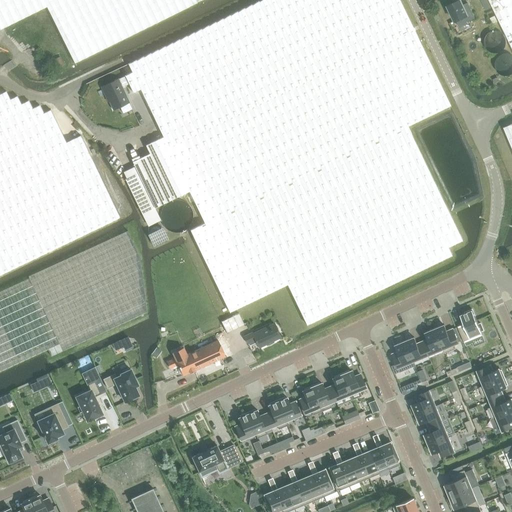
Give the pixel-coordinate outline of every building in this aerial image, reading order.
[(0,0),(0,28),(1,29),(41,9),(46,6),(74,63),(200,0),(0,0)] [(140,89),(163,137),(189,191),(204,224),(190,231),(194,239),(229,312),(287,284),(306,324),(451,255),(447,247),(462,240),(407,126),(451,105),(400,0),(261,0),(128,64),(131,72),(125,75),(133,92),(140,89)] [(460,0),(448,6),(455,20),(456,19),(460,27),(468,24),(467,22),(475,18),(468,3),(463,5),(460,0)] [(511,0),(489,0),(511,47),(511,0)] [(60,56),(54,59),(58,67),(64,64),(60,56)] [(113,110),(129,102),(118,79),(101,87),(105,97),(107,96),(113,110)] [(0,275),(80,237),(119,218),(92,162),(80,136),(65,143),(50,111),(42,114),(39,106),(31,109),(27,101),(20,105),(16,97),(10,100),(5,91),(0,94),(0,275)] [(154,208),(189,191),(163,137),(145,145),(149,154),(132,162),(154,208)] [(190,221),(190,220),(190,217),(189,215),(188,212),(186,210),(184,208),(182,207),(179,206),(176,205),(173,206),(170,206),(167,208),(165,209),(163,211),(162,214),(161,217),(160,220),(160,222),(161,225),(162,227),(164,230),(166,232),(169,234),(174,235),(177,235),(180,235),(183,233),(185,232),(187,230),(189,226),(190,223),(190,221)] [(0,370),(47,349),(50,356),(93,336),(146,312),(140,260),(127,231),(89,248),(28,276),(29,278),(0,290),(0,370)] [(458,326),(464,342),(466,346),(472,343),(474,346),(485,342),(482,334),(483,334),(481,331),(484,330),(481,323),(478,324),(472,309),(465,312),(465,313),(461,315),(460,315),(464,324),(458,326)] [(226,332),(244,324),(239,313),(221,321),(226,332)] [(274,323),(244,337),(247,344),(255,340),(258,347),(281,337),(274,323)] [(442,325),(434,328),(443,349),(444,353),(454,349),(452,345),(459,342),(453,329),(447,331),(444,325),(442,326),(442,325)] [(428,339),(423,341),(428,355),(443,349),(434,328),(427,331),(428,332),(426,333),(428,339)] [(128,336),(112,343),(112,344),(115,350),(123,346),(125,351),(133,348),(129,338),(128,336)] [(412,337),(405,340),(413,361),(428,355),(423,341),(417,344),(414,337),(412,338),(412,337)] [(218,340),(187,354),(186,355),(193,371),(195,370),(194,369),(225,355),(218,340)] [(396,364),(391,366),(394,374),(415,365),(413,361),(405,340),(397,343),(398,344),(396,345),(398,351),(392,354),(396,364)] [(151,354),(156,358),(161,351),(156,347),(151,354)] [(190,372),(193,371),(186,355),(187,354),(184,347),(171,353),(174,358),(167,362),(170,368),(178,365),(182,375),(190,371),(190,372)] [(491,365),(477,370),(483,385),(484,386),(504,377),(501,370),(500,370),(499,368),(493,371),(491,365)] [(89,390),(76,397),(87,420),(88,420),(89,420),(89,419),(92,418),(93,418),(93,417),(102,413),(94,396),(100,393),(99,391),(105,388),(97,373),(95,367),(94,367),(81,373),(89,390)] [(114,373),(103,379),(107,388),(113,385),(113,384),(116,382),(125,401),(131,398),(138,395),(134,386),(137,385),(130,369),(121,374),(121,375),(116,377),(114,373)] [(348,370),(341,373),(350,394),(365,387),(360,374),(354,377),(351,370),(349,371),(348,370)] [(335,384),(329,387),(335,400),(350,394),(341,373),(334,376),(334,377),(332,378),(335,384)] [(37,381),(30,385),(33,392),(52,384),(47,374),(41,377),(36,379),(37,381)] [(483,385),(479,387),(483,397),(487,395),(490,401),(503,395),(501,390),(507,387),(506,385),(507,384),(504,377),(484,386),(483,385)] [(421,379),(400,388),(403,395),(418,389),(424,387),(422,382),(421,379)] [(319,383),(311,386),(320,406),(322,411),(331,407),(329,403),(335,400),(329,387),(324,389),(321,383),(319,384),(319,383)] [(305,397),(299,399),(304,413),(311,410),(313,415),(322,411),(320,406),(311,386),(304,389),(304,390),(302,391),(305,397)] [(413,407),(412,407),(415,414),(436,406),(429,390),(416,396),(418,402),(412,404),(413,407)] [(9,395),(3,398),(6,403),(12,401),(9,395)] [(492,406),(487,408),(492,418),(496,416),(511,408),(511,398),(506,401),(503,395),(490,401),(492,406)] [(284,397),(277,400),(285,421),(286,420),(301,414),(295,401),(289,403),(287,397),(284,398),(284,397)] [(270,411),(265,413),(270,427),(276,425),(278,429),(288,425),(286,420),(285,421),(277,400),(269,403),(270,404),(268,405),(270,411)] [(374,400),(368,403),(372,412),(375,411),(378,410),(374,400)] [(436,406),(415,414),(418,421),(419,421),(420,423),(426,421),(428,426),(449,418),(442,403),(436,406)] [(511,408),(496,416),(502,431),(511,427),(511,408)] [(254,409),(247,412),(255,433),(257,437),(266,434),(265,429),(270,427),(265,413),(259,416),(257,410),(255,411),(254,409)] [(240,424),(234,426),(240,440),(255,433),(247,412),(240,415),(240,417),(238,417),(240,424)] [(48,449),(49,451),(56,448),(55,446),(62,442),(61,439),(67,436),(57,414),(43,420),(46,426),(37,430),(38,432),(36,433),(39,440),(41,439),(43,444),(43,446),(44,446),(46,450),(48,449)] [(349,414),(342,417),(345,424),(352,421),(349,414)] [(426,436),(424,437),(427,444),(448,436),(455,433),(449,418),(428,426),(431,432),(425,434),(426,436)] [(0,443),(1,446),(0,447),(0,456),(5,455),(8,462),(22,456),(17,447),(21,445),(20,443),(26,440),(17,420),(10,423),(13,429),(0,435),(0,443)] [(313,429),(309,430),(312,437),(325,432),(323,428),(322,426),(314,430),(313,429)] [(308,427),(301,430),(305,440),(312,437),(309,430),(308,427)] [(485,434),(479,436),(483,445),(489,443),(485,434)] [(448,436),(427,444),(430,451),(432,451),(432,453),(439,451),(441,457),(455,451),(448,436)] [(379,440),(375,442),(377,447),(379,446),(387,465),(397,460),(389,442),(381,446),(379,440)] [(200,452),(192,457),(201,477),(217,469),(219,473),(228,469),(227,468),(241,461),(233,445),(219,451),(216,445),(207,449),(208,450),(201,453),(200,452)] [(377,447),(369,451),(377,469),(378,473),(388,469),(387,465),(379,446),(377,447)] [(359,449),(355,450),(357,456),(359,455),(367,473),(369,478),(378,473),(377,469),(369,451),(361,454),(359,449)] [(251,455),(244,457),(247,464),(253,461),(251,455)] [(357,456),(349,459),(357,477),(359,482),(369,478),(367,473),(359,455),(357,456)] [(339,457),(335,459),(337,464),(339,463),(347,481),(349,486),(359,482),(357,477),(349,459),(341,462),(339,457)] [(337,464),(329,467),(336,486),(338,490),(349,486),(347,481),(339,463),(337,464)] [(462,465),(450,470),(452,475),(464,470),(462,465)] [(314,467),(310,469),(312,474),(314,473),(322,492),(324,496),(334,492),(332,488),(325,469),(316,473),(314,467)] [(454,481),(445,485),(447,490),(446,490),(449,497),(478,485),(479,485),(473,469),(465,472),(464,470),(452,475),(454,481)] [(404,472),(392,477),(395,484),(407,479),(404,472)] [(312,474),(304,477),(312,496),(314,500),(324,496),(322,492),(314,473),(312,474)] [(294,475),(290,477),(292,482),(294,482),(302,500),(304,505),(314,500),(312,496),(304,477),(296,481),(294,475)] [(502,475),(495,478),(499,487),(506,485),(502,475)] [(292,482),(284,486),(292,504),(294,509),(304,505),(302,500),(294,482),(292,482)] [(274,484),(270,485),(272,491),(274,490),(282,508),(283,511),(285,511),(294,509),(292,504),(284,486),(276,489),(274,484)] [(478,485),(449,497),(452,504),(453,503),(455,508),(464,504),(466,510),(479,505),(485,502),(478,485)] [(136,511),(162,511),(152,488),(130,498),(136,511)] [(272,491),(264,494),(271,511),(273,511),(282,508),(274,490),(272,491)] [(37,495),(30,498),(36,511),(52,511),(54,511),(48,498),(42,501),(39,495),(37,496),(37,495)] [(24,509),(18,511),(36,511),(30,498),(22,501),(23,502),(21,503),(24,509)] [(392,506),(394,511),(408,511),(417,509),(413,498),(392,506)]
